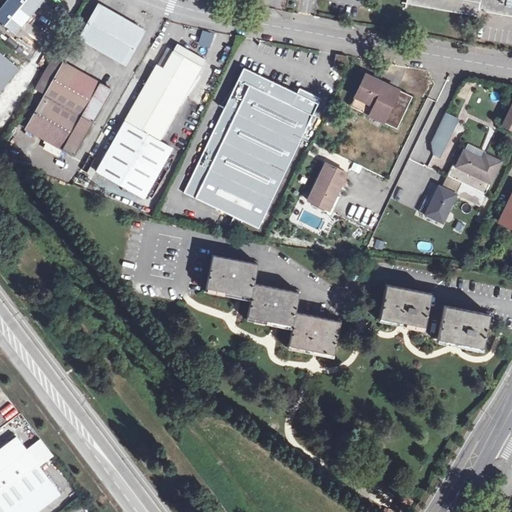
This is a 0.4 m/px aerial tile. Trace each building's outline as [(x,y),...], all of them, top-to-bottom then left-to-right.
[(13,0),(0,16),(0,18),(20,35),(48,0),(13,0)] [(511,0),(404,0),(404,4),(474,18),(476,12),(511,19),(511,0)] [(81,38),(114,58),(124,64),(127,65),(146,31),(103,7),(81,38)] [(204,67),(176,51),(173,56),(164,71),(158,67),(98,173),(146,200),(174,149),(161,142),(201,73),(204,67)] [(14,67),(0,55),(0,95),(20,71),(14,67)] [(348,65),(349,57),(340,56),(339,63),(348,65)] [(121,70),(124,64),(114,58),(111,64),(121,70)] [(47,98),(65,66),(54,60),(46,74),(36,91),(47,98)] [(65,66),(47,98),(29,130),(66,151),(64,153),(76,160),(115,90),(104,84),(103,86),(83,75),(66,65),(65,66)] [(251,71),(245,68),(185,192),(259,228),(320,104),(251,71)] [(326,73),(320,87),(332,92),(337,77),(326,73)] [(380,83),(366,76),(350,107),(396,130),(412,99),(380,83)] [(432,157),(439,160),(458,122),(445,116),(431,145),(432,157)] [(467,146),(463,153),(484,164),(487,159),(488,157),(472,149),(467,146)] [(499,166),(487,159),(484,164),(463,153),(455,170),(452,168),(447,179),(462,185),(485,197),(499,166)] [(346,174),(325,164),(306,201),(327,212),(341,185),(346,174)] [(485,197),(462,185),(456,197),(459,199),(479,208),(485,197)] [(442,225),(456,197),(438,188),(436,193),(425,216),(442,225)] [(511,196),(498,224),(511,231),(511,196)] [(259,263),(213,253),(207,282),(253,292),(249,312),(294,322),(290,341),(335,351),(341,321),(296,311),(300,292),(255,282),(259,263)] [(431,293),(385,284),(379,319),(425,328),(431,293)] [(489,323),(491,313),(445,304),(438,340),(484,349),(489,323)] [(17,438),(0,450),(0,511),(37,511),(60,495),(17,438)]
